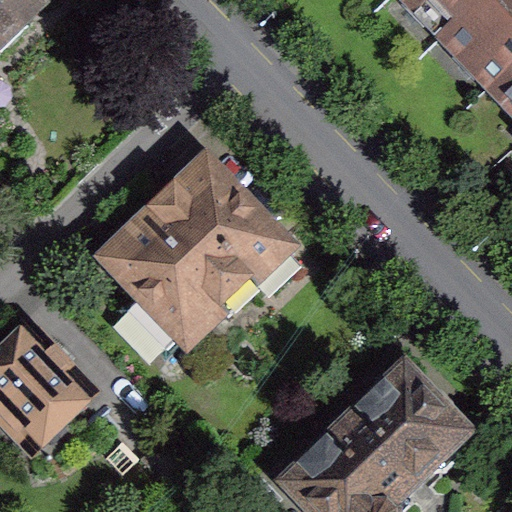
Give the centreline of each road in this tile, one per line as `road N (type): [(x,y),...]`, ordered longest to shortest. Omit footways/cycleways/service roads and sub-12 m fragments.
road 1 (tertiary): [(511,341),(236,60)]
road 2 (residential): [(236,60),(0,287)]
